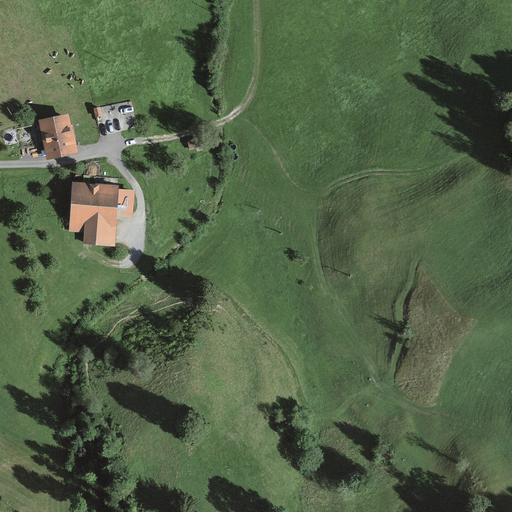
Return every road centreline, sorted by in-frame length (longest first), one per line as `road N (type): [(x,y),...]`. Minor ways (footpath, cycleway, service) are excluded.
road 1 (track): [(129,260),(169,291),(225,295),(284,353),(304,399),(334,414),(390,378),(415,257)]
road 2 (track): [(234,113),(259,132),(306,199),(319,277),(382,385)]
road 3 (track): [(306,199),(360,174),(414,172),(511,146)]
road 4 (track): [(129,142),(215,123),(241,108),(256,83),(262,39)]
road 5 (unclassified): [(0,164),(61,161),(129,142)]
